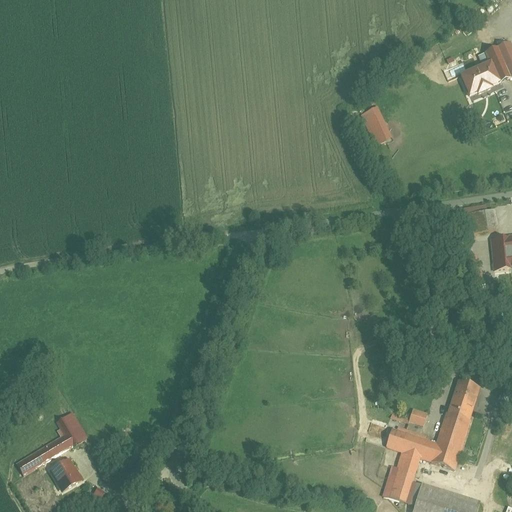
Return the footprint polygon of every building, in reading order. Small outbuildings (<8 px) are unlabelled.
[(480,57),(485,67),(493,64),(502,83),(511,78),(511,49),(510,44),(480,57)] [(485,67),(461,78),(470,97),(502,83),(493,64),(485,67)] [(376,109),(361,116),(376,146),(391,138),(376,109)] [(480,132),(485,120),(470,114),(465,126),(480,132)] [(463,210),(464,217),(487,213),(485,206),(463,210)] [(487,213),(464,217),(468,237),(498,232),(495,212),(487,213)] [(511,268),(511,238),(490,241),(494,271),(511,268)] [(484,285),(474,258),(464,261),(473,289),(484,285)] [(394,468),(384,497),(405,505),(412,484),(420,460),(453,471),(480,391),(458,384),(438,446),(392,430),(386,449),(403,455),(398,469),(394,468)] [(427,415),(413,411),(409,423),(423,427),(427,415)] [(66,437),(17,466),(24,478),(86,441),(71,416),(58,424),(66,437)] [(69,462),(51,473),(63,494),(81,482),(69,462)] [(477,511),(479,504),(412,484),(405,505),(415,508),(413,511),(477,511)]
